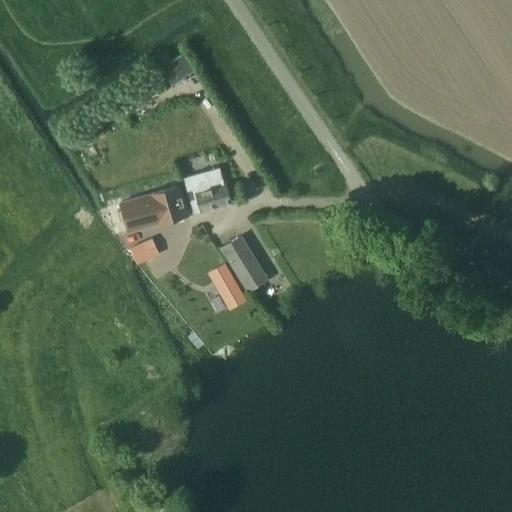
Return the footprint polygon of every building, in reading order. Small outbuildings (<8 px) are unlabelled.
[(188,52),(166,66),(177,84),(199,70),(188,52)] [(184,178),(193,213),(231,203),(226,184),(223,185),(219,168),(184,178)] [(179,187),(150,194),(119,203),(128,232),(158,223),(187,215),(179,187)] [(137,264),(159,254),(152,239),(130,249),(137,264)] [(232,271),(250,261),(237,239),(219,249),(232,271)] [(235,286),(223,265),(211,272),(223,293),(235,286)]
